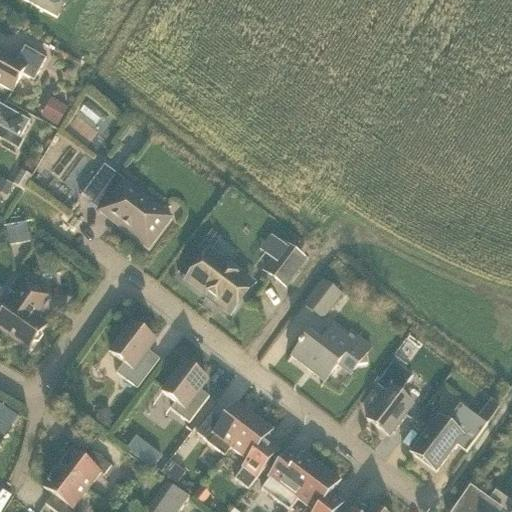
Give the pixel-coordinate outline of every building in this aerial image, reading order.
[(63,4),(55,0),(20,0),(56,19),(57,17),(58,18),(59,18),(59,17),(60,17),(63,11),(63,10),(64,9),(62,8),(63,4)] [(0,87),(13,95),(23,77),(34,83),(47,62),(26,50),(18,64),(0,54),(0,87)] [(52,100),(41,119),(58,129),(69,110),(52,100)] [(17,116),(0,106),(0,129),(19,141),(29,123),(17,116)] [(148,251),(172,221),(104,169),(81,200),(148,251)] [(23,192),(31,178),(21,172),(13,186),(23,192)] [(2,181),(0,183),(0,193),(7,197),(13,187),(2,181)] [(12,244),(28,241),(24,225),(9,228),(12,244)] [(222,241),(215,250),(227,259),(234,250),(222,241)] [(283,246),(262,273),(285,291),(306,264),(283,246)] [(232,315),(252,289),(210,256),(190,283),(232,315)] [(39,314),(50,299),(31,286),(35,281),(26,275),(22,280),(20,278),(10,293),(17,298),(12,305),(12,304),(0,320),(0,331),(29,352),(46,329),(33,319),(37,313),(39,314)] [(323,322),(342,296),(322,281),(303,307),(323,322)] [(125,366),(117,376),(138,392),(161,362),(148,353),(155,343),(134,327),(112,356),(125,366)] [(366,357),(372,351),(358,340),(354,346),(333,330),(321,346),(309,337),(292,359),(325,385),(338,368),(351,378),(358,368),(368,367),(366,357)] [(413,407),(399,396),(413,379),(394,364),(377,386),(388,395),(367,422),(389,438),(413,407)] [(164,396),(177,406),(172,412),(190,426),(210,400),(200,392),(208,382),(186,366),(164,396)] [(197,436),(208,445),(225,457),(230,450),(231,451),(255,419),(237,405),(236,406),(222,425),(212,417),(197,436)] [(411,455),(436,475),(456,448),(466,455),(487,427),(460,407),(446,425),(438,419),(411,455)] [(109,412),(98,413),(99,429),(111,428),(109,412)] [(266,442),(272,434),(273,434),(274,433),(255,419),(231,451),(248,464),(235,482),(249,492),(271,462),(279,452),(266,442)] [(149,450),(140,462),(154,472),(163,460),(149,450)] [(88,451),(81,461),(71,453),(57,471),(87,494),(100,476),(104,479),(112,469),(88,451)] [(301,460),(289,452),(268,479),(270,481),(265,488),(275,496),(281,489),(298,501),(322,470),(304,456),(301,460)] [(338,511),(343,506),(330,496),(340,484),(322,470),(298,501),(308,509),(306,511),(338,511)] [(53,497),(46,507),(52,511),(73,511),(87,494),(57,471),(44,490),(53,497)] [(181,511),(190,500),(168,485),(148,511),(181,511)] [(202,506),(210,496),(201,490),(194,500),(202,506)] [(471,492),(456,511),(511,511),(511,505),(496,494),(488,504),(471,492)]
